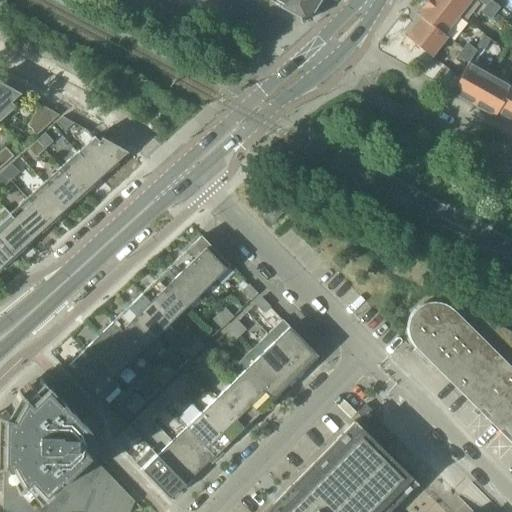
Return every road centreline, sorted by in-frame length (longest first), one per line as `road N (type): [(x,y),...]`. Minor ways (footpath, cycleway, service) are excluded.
road 1 (residential): [(367,353),(186,172)]
road 2 (tertiary): [(0,340),(186,172)]
road 3 (residential): [(211,511),(367,353)]
road 4 (residential): [(186,172),(115,117),(0,54)]
road 5 (residential): [(511,153),(471,146),(317,59)]
road 6 (residential): [(511,495),(367,353)]
road 7 (tertiary): [(186,172),(317,59)]
